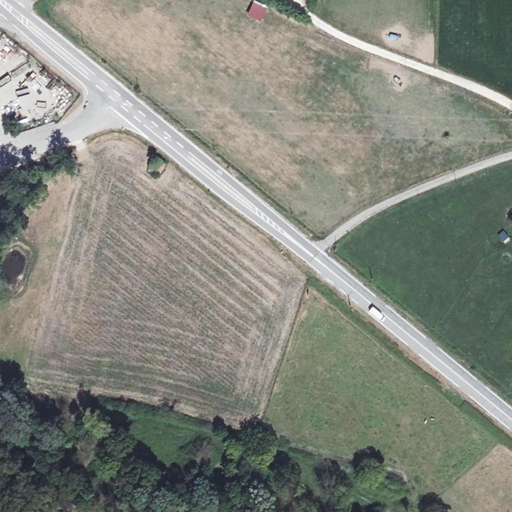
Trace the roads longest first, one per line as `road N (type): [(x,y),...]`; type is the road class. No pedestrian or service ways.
road 1 (secondary): [(316,250),(511,414)]
road 2 (unclassified): [(290,0),(364,46),(511,108)]
road 3 (secondary): [(132,106),(316,250)]
road 4 (unclassified): [(316,250),(350,224),(511,157)]
road 5 (secondary): [(0,0),(132,106)]
road 6 (unclassified): [(132,106),(0,158)]
